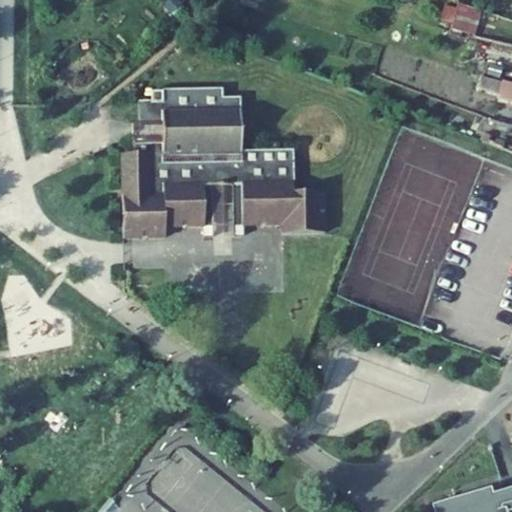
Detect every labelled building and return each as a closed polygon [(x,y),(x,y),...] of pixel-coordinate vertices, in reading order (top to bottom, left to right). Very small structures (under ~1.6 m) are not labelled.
[(449,2),(443,22),(450,24),(456,4),(449,2)] [(456,4),(450,24),(448,30),(462,34),(470,8),(456,4)] [(477,90),(497,96),(501,83),(481,77),(477,90)] [(511,85),(501,83),(497,96),(496,99),(511,102),(511,85)] [(204,184),(241,183),(242,225),(281,224),(281,234),(324,234),(324,193),(292,193),(291,152),(242,153),(242,110),(239,110),(239,100),(220,100),(220,91),(151,92),(151,102),(140,102),(140,124),(133,124),(133,154),(121,154),(122,239),(165,238),(165,228),(205,228),(204,184)] [(465,134),(502,151),(505,144),(467,127),(465,134)] [(241,183),(204,184),(205,228),(211,227),(211,239),(234,239),(234,225),(242,225),(241,183)] [(511,511),(511,493),(493,500),(490,491),(434,507),(434,511),(511,511)]
